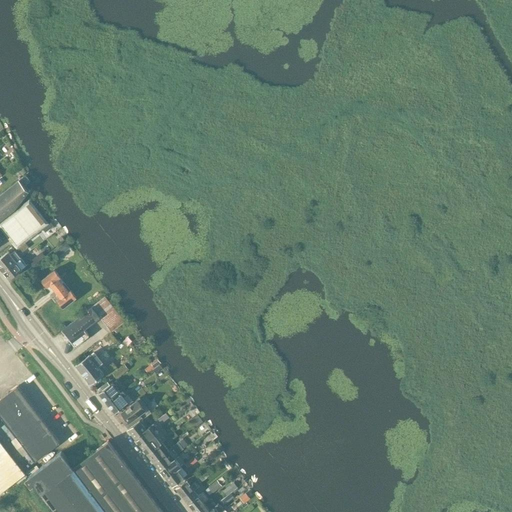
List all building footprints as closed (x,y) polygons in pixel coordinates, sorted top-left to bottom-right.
[(19,179),(0,194),(0,220),(16,207),(28,191),(19,180),(19,179)] [(28,199),(0,222),(0,228),(16,249),(20,246),(48,223),(28,199)] [(42,228),(45,232),(53,226),(51,222),(42,228)] [(15,251),(19,255),(24,251),(21,246),(15,251)] [(57,257),(61,255),(61,251),(58,247),(53,252),(57,257)] [(0,258),(0,269),(3,273),(20,258),(18,255),(14,259),(8,252),(0,258)] [(20,258),(3,273),(8,279),(26,264),(20,258)] [(28,263),(30,267),(37,262),(34,258),(28,263)] [(44,288),(50,295),(64,284),(59,278),(60,277),(55,269),(41,280),(46,286),(44,288)] [(70,289),(68,290),(64,284),(50,295),(55,303),(57,301),(63,307),(76,297),(70,289)] [(61,330),(74,347),(89,335),(84,329),(99,317),(111,332),(125,321),(104,296),(61,330)] [(112,332),(108,335),(113,342),(117,339),(112,332)] [(89,354),(89,355),(76,365),(90,383),(103,373),(106,376),(117,367),(113,362),(107,366),(108,367),(107,368),(102,362),(101,363),(92,353),(90,355),(89,354)] [(117,379),(129,369),(124,363),(112,373),(117,379)] [(145,369),(148,373),(154,368),(151,364),(145,369)] [(98,393),(105,402),(109,398),(112,401),(116,397),(117,399),(120,397),(125,393),(122,390),(121,392),(112,381),(98,393)] [(0,397),(0,414),(35,460),(59,442),(17,385),(0,397)] [(134,400),(145,392),(142,387),(131,396),(134,400)] [(124,395),(125,394),(125,393),(120,397),(117,399),(116,397),(112,401),(109,398),(105,402),(114,413),(125,404),(126,405),(130,403),(124,395)] [(148,408),(140,398),(121,412),(129,423),(148,408)] [(157,419),(160,423),(166,418),(163,414),(157,419)] [(140,420),(127,430),(134,438),(146,428),(148,426),(142,419),(140,421),(140,420)] [(146,428),(134,438),(140,446),(152,436),(155,433),(150,426),(147,429),(146,428)] [(168,437),(175,432),(171,427),(165,432),(169,436),(168,437)] [(175,432),(168,437),(171,441),(178,436),(175,432)] [(152,436),(140,446),(147,454),(159,444),(152,436)] [(163,511),(108,440),(73,467),(61,451),(29,475),(56,511),(163,511)] [(0,442),(0,490),(24,472),(0,442)] [(159,444),(147,454),(153,462),(168,450),(162,442),(159,445),(159,444)] [(183,445),(176,450),(179,455),(186,449),(183,445)] [(195,448),(188,454),(191,458),(198,452),(195,448)] [(168,450),(153,462),(159,470),(171,460),(174,457),(168,450)] [(185,464),(188,468),(194,463),(191,459),(185,464)] [(171,460),(159,470),(166,478),(181,465),(180,463),(176,466),(171,460)] [(181,465),(166,478),(172,486),(184,476),(183,475),(185,474),(180,468),(178,469),(178,468),(181,466),(181,465)] [(196,477),(200,483),(206,478),(202,472),(196,477)] [(175,488),(182,497),(193,489),(194,490),(199,486),(195,481),(190,485),(185,480),(175,488)] [(208,487),(205,490),(204,490),(209,495),(212,492),(212,493),(221,485),(217,480),(208,487)] [(222,491),(226,496),(231,493),(234,490),(232,487),(236,484),(234,482),(222,491)] [(193,489),(182,497),(188,503),(201,493),(200,491),(196,493),(194,490),(193,489)] [(201,493),(188,503),(193,510),(203,503),(206,500),(208,499),(203,492),(201,493)] [(226,496),(221,500),(223,503),(233,496),(231,493),(226,496)] [(249,498),(245,493),(240,497),(243,502),(249,498)] [(203,503),(193,510),(194,511),(205,511),(209,510),(203,503)] [(209,510),(206,511),(220,511),(223,509),(218,503),(209,510)]
